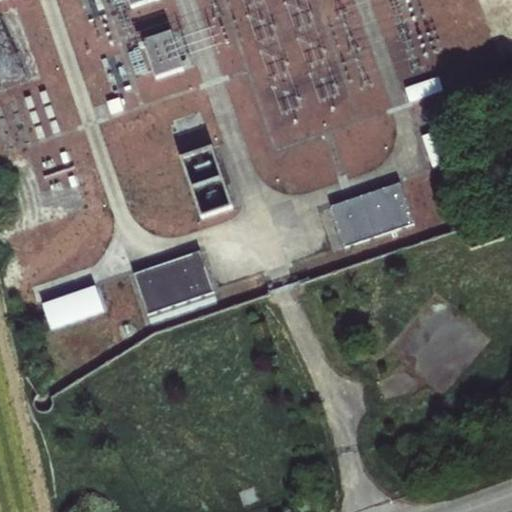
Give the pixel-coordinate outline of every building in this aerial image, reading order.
[(123,0),(94,0),(103,23),(129,14),(123,0)] [(128,0),(134,14),(164,3),(162,0),(128,0)] [(175,34),(145,43),(157,84),(187,75),(175,34)] [(140,49),(114,58),(127,94),(153,85),(140,49)] [(216,149),(184,157),(202,222),(233,213),(216,149)] [(181,164),(148,176),(168,232),(201,221),(181,164)] [(391,190),(321,214),(335,254),(405,230),(391,190)] [(212,256),(138,281),(149,313),(186,301),(223,288),(212,256)] [(115,262),(41,288),(51,319),(126,293),(115,262)]
